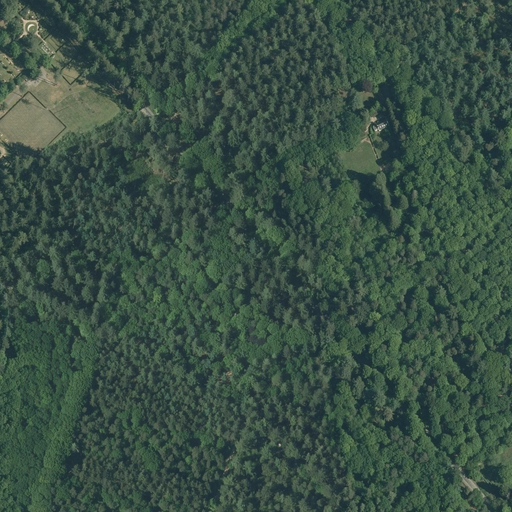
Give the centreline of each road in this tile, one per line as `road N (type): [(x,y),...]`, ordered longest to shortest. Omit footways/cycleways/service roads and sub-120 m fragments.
road 1 (tertiary): [(494,511),(50,0)]
road 2 (track): [(334,305),(166,109),(287,0)]
road 3 (track): [(41,511),(94,339),(127,278),(220,196)]
road 4 (track): [(473,163),(264,371),(243,417)]
road 5 (track): [(467,0),(358,95),(369,131),(220,196)]
road 6 (track): [(243,417),(0,281)]
road 7 (track): [(317,0),(473,163)]
road 8 (track): [(0,191),(137,117)]
road 9 (track): [(353,511),(243,417)]
